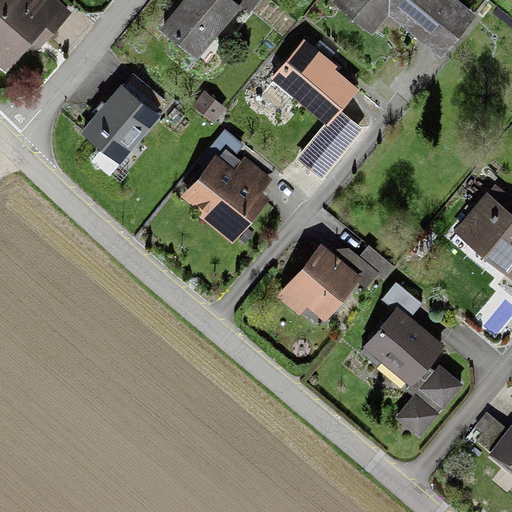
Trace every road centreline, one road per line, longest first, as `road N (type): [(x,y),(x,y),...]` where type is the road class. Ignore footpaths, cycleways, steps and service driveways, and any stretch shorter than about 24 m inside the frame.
road 1 (residential): [(434,511),(211,327),(9,137)]
road 2 (residential): [(9,137),(125,0)]
